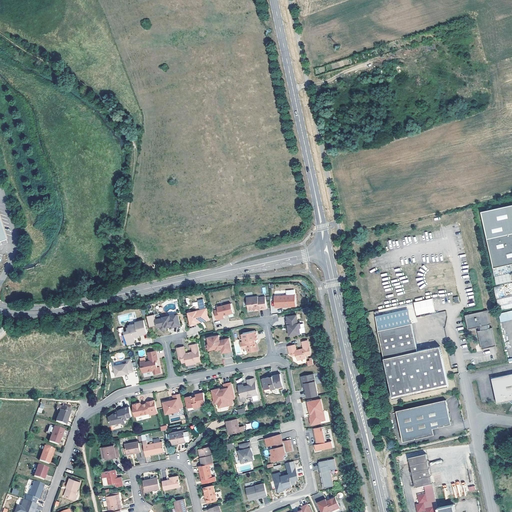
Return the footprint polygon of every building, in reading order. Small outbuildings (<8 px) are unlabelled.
[(511,204),(480,212),(492,268),(491,268),(494,285),(510,281),(508,274),(511,273),(511,204)] [(494,287),(499,311),(511,307),(511,285),(511,284),(501,286),(494,287)] [(295,295),(275,296),(275,307),(286,307),(286,306),(289,306),(296,306),(295,295)] [(265,297),(258,297),(258,296),(247,298),(249,310),(255,309),(256,309),(257,309),(257,310),(267,308),(265,297)] [(432,299),(413,302),(415,315),(435,312),(432,299)] [(234,313),(231,303),(218,307),(218,310),(215,310),(217,320),(225,318),(224,315),(234,313)] [(209,320),(206,308),(188,313),(191,325),(196,324),(196,323),(199,322),(199,321),(201,321),(203,320),(203,321),(209,320)] [(375,316),(378,330),(411,323),(408,309),(375,316)] [(491,323),(488,309),(465,314),(468,328),(478,326),(479,330),(477,330),(481,348),(496,345),(491,327),(490,327),(489,324),(491,323)] [(511,317),(511,310),(499,313),(500,320),(511,317)] [(178,314),(175,315),(174,314),(167,315),(167,316),(160,318),(156,319),(157,327),(161,327),(161,329),(163,330),(166,330),(167,328),(166,326),(168,326),(169,326),(172,326),(172,327),(181,326),(178,314)] [(298,323),(297,315),(287,316),(288,320),(287,320),(288,325),(289,325),(289,327),(290,329),(289,329),(290,335),(301,334),(300,327),(301,327),(300,323),(298,323)] [(125,334),(128,345),(134,343),(136,339),(135,338),(135,336),(147,333),(144,320),(135,322),(136,323),(128,325),(129,327),(127,327),(128,331),(129,334),(125,334)] [(417,351),(411,323),(378,330),(393,398),(449,386),(440,346),(417,351)] [(242,334),(244,342),(241,342),(242,348),(247,348),(248,352),(259,350),(257,344),(256,344),(255,340),(258,339),(257,331),(242,334)] [(220,340),(219,335),(208,337),(210,344),(209,345),(210,350),(217,348),(217,350),(220,349),(220,348),(222,347),(222,349),(223,353),(232,351),(230,338),(220,340)] [(311,354),(308,340),(302,341),(304,348),(302,349),(302,350),(301,350),(299,351),(299,349),(297,350),(295,344),(288,346),(290,354),(292,356),(296,355),(298,360),(306,358),(306,355),(311,354)] [(201,361),(197,343),(191,345),(192,347),(193,352),(191,352),(191,353),(190,354),(188,354),(188,353),(186,353),(184,346),(177,348),(179,359),(181,359),(185,358),(186,362),(187,366),(196,364),(195,363),(201,361)] [(161,373),(159,367),(157,367),(157,364),(156,361),(158,359),(156,351),(148,352),(146,360),(141,361),(143,373),(153,371),(154,374),(161,373)] [(134,372),(132,365),(131,359),(126,360),(127,363),(114,366),(116,376),(122,375),(129,373),(134,372)] [(308,397),(318,395),(314,373),(302,376),(303,382),(305,383),(305,385),(306,388),(308,397)] [(509,400),(509,401),(511,400),(511,373),(494,377),(492,377),(497,403),(509,400)] [(271,388),(271,389),(276,388),(279,387),(279,390),(284,389),(280,374),(272,375),(273,376),(273,378),(269,379),(269,377),(262,379),(265,389),(271,388)] [(258,394),(254,378),(247,380),(248,385),(246,386),(244,386),(243,384),(239,385),(241,396),(239,396),(240,402),(247,400),(246,397),(258,394)] [(236,398),(232,382),(224,384),(224,387),(224,388),(223,389),(221,390),(220,388),(212,390),(214,398),(217,398),(219,402),(220,407),(228,405),(229,405),(232,405),(231,403),(233,403),(232,399),(236,398)] [(186,397),(188,408),(194,407),(194,408),(199,407),(199,406),(206,405),(204,392),(196,394),(196,395),(196,396),(194,397),(192,397),(192,396),(186,397)] [(184,408),(181,394),(173,395),(174,400),(172,400),(164,402),(166,414),(181,411),(180,409),(184,408)] [(324,410),(321,398),(309,401),(310,407),(309,407),(311,413),(312,413),(312,415),(312,416),(311,417),(310,418),(312,424),(322,422),(321,420),(326,419),(324,410)] [(451,424),(446,399),(396,410),(403,441),(435,434),(433,428),(451,424)] [(134,404),(134,406),(133,406),(136,416),(150,413),(150,415),(158,413),(155,400),(147,402),(147,403),(141,405),(140,405),(139,403),(134,404)] [(65,422),(70,406),(60,403),(55,419),(65,422)] [(132,416),(130,406),(125,408),(120,409),(120,410),(118,411),(117,412),(116,412),(109,417),(111,425),(120,423),(123,424),(126,423),(125,420),(128,419),(128,417),(132,416)] [(237,418),(228,421),(226,421),(228,427),(229,427),(231,433),(240,431),(245,430),(244,426),(239,427),(237,418)] [(54,424),(49,439),(59,443),(62,433),(61,432),(63,427),(54,424)] [(326,442),(323,426),(313,428),(314,432),(315,432),(317,441),(318,441),(318,442),(318,443),(317,444),(315,444),(316,450),(320,449),(333,446),(332,440),(328,441),(326,442)] [(171,433),(174,443),(182,442),(182,440),(186,439),(184,432),(184,430),(171,433)] [(283,442),(283,441),(281,434),(265,438),(268,446),(273,444),(274,447),(271,448),(273,454),(276,454),(278,460),(284,458),(284,455),(287,452),(286,449),(288,449),(288,451),(294,449),(291,438),(285,440),(285,441),(284,442),(283,442)] [(148,444),(147,440),(143,441),(146,456),(150,456),(150,454),(165,451),(163,441),(148,444)] [(125,444),(127,453),(134,452),(134,453),(141,452),(138,441),(125,444)] [(242,463),(254,460),(253,455),(252,455),(252,452),(252,451),(251,448),(252,447),(250,442),(240,445),(241,450),(239,450),(242,463)] [(104,446),(107,459),(117,457),(115,447),(115,444),(104,446)] [(40,459),(50,463),(53,456),(53,453),(54,448),(45,445),(40,459)] [(210,446),(200,448),(202,455),(202,456),(200,457),(202,465),(209,463),(213,462),(211,455),(212,455),(210,446)] [(437,505),(426,453),(409,457),(416,487),(424,485),(426,493),(417,494),(419,503),(426,501),(427,504),(429,503),(430,507),(437,505)] [(334,458),(319,461),(320,468),(321,472),(320,472),(323,488),(333,486),(331,474),(330,470),(336,468),(334,458)] [(282,476),(274,478),(278,491),(282,490),(283,488),(284,488),(293,486),(292,484),(297,483),(296,480),(299,479),(294,461),(286,463),(289,474),(282,476)] [(212,476),(209,463),(202,465),(199,466),(200,472),(203,483),(216,480),(215,475),(212,476)] [(39,464),(36,475),(46,478),(49,467),(39,464)] [(119,475),(118,469),(104,471),(105,477),(110,476),(111,483),(118,482),(118,486),(125,484),(124,476),(119,477),(119,475)] [(174,476),(174,478),(171,479),(164,481),(165,490),(181,486),(179,477),(179,475),(174,476)] [(80,490),(82,481),(71,477),(69,486),(70,487),(70,489),(69,489),(66,496),(77,499),(80,490)] [(162,488),(160,479),(152,481),(152,479),(145,481),(147,492),(162,488)] [(30,494),(28,500),(29,500),(38,503),(40,498),(42,498),(46,484),(36,480),(31,495),(30,494)] [(247,488),(250,500),(256,498),(256,497),(257,497),(259,496),(259,497),(268,495),(265,483),(256,485),(256,486),(247,488)] [(207,497),(208,502),(218,500),(214,485),(204,487),(206,496),(206,497),(207,497)] [(121,494),(109,496),(112,511),(113,511),(123,509),(124,509),(121,494)] [(327,501),(327,500),(326,498),(318,501),(322,511),(323,511),(331,509),(331,510),(340,506),(335,496),(330,498),(330,499),(327,501)] [(174,511),(188,511),(188,509),(189,508),(186,498),(172,502),(174,511)] [(35,511),(37,507),(39,508),(40,504),(38,503),(29,500),(26,508),(21,506),(18,511),(35,511)] [(418,511),(426,511),(455,511),(454,504),(437,507),(437,505),(430,507),(429,503),(427,504),(426,501),(419,503),(416,504),(417,511),(418,511)]
